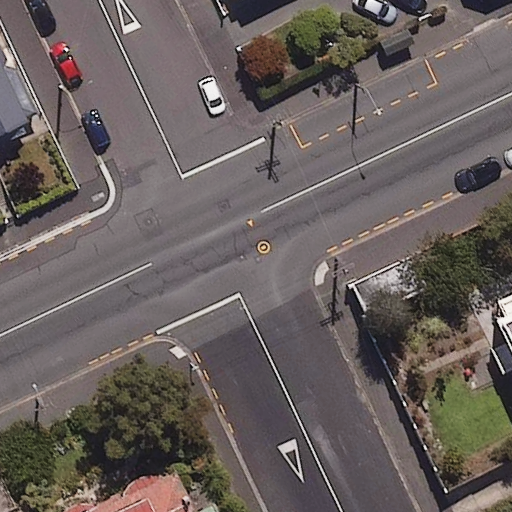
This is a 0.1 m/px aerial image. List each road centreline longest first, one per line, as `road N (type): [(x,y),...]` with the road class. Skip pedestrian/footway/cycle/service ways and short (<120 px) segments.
road 1 (tertiary): [(511,98),(212,242)]
road 2 (residential): [(212,242),(341,511)]
road 3 (residential): [(97,0),(212,242)]
road 4 (tertiary): [(212,242),(0,341)]
